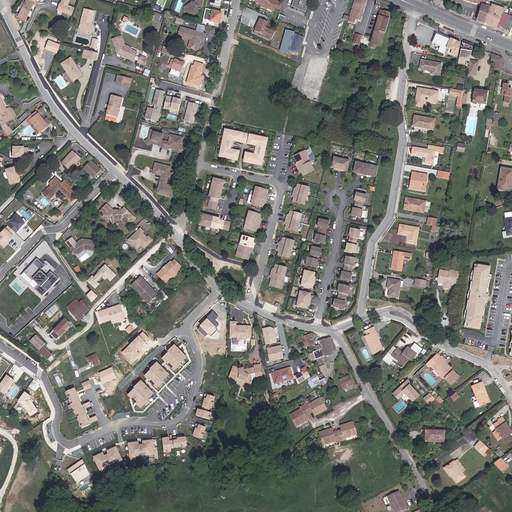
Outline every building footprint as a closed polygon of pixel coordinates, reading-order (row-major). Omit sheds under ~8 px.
[(25,20),(34,0),(27,0),(25,4),(22,3),(20,7),(23,9),(19,17),(25,20)] [(69,0),(60,0),(57,11),(71,16),(74,7),(68,5),(69,0)] [(196,14),(198,5),(202,6),(203,0),(195,0),(195,4),(191,3),(190,8),(185,7),(184,11),(196,14)] [(256,0),(260,2),(259,5),(273,11),(275,7),(280,9),(282,3),(277,1),(274,0),(273,0),(256,0)] [(293,0),(292,6),(305,13),(309,0),(293,0)] [(361,20),(366,0),(354,0),(354,1),(356,1),(355,3),(354,3),(348,21),(355,23),(356,19),(361,20)] [(497,25),(504,9),(491,4),(491,7),(485,5),(481,4),(481,5),(476,20),(497,27),(497,25)] [(92,21),(94,12),(84,9),(80,24),(85,33),(89,34),(93,32),(94,28),(92,23),(91,23),(91,21),(92,21)] [(509,30),(511,23),(511,16),(509,15),(511,12),(504,9),(497,25),(509,30)] [(219,23),(221,12),(213,10),(210,21),(219,23)] [(379,53),(385,33),(389,19),(390,13),(380,10),(369,50),(379,53)] [(265,28),(267,22),(260,18),(254,33),(271,40),(275,31),(267,28),(267,29),(265,28)] [(206,34),(181,27),(178,36),(191,39),(188,48),(197,50),(199,43),(198,41),(199,40),(200,40),(204,41),(206,34)] [(303,37),(286,30),(281,51),(288,53),(289,50),(299,53),(303,37)] [(446,50),(450,38),(439,33),(436,34),(434,39),(432,43),(440,46),(438,51),(444,53),(446,50)] [(359,44),(361,36),(356,34),(352,45),(357,47),(358,44),(359,44)] [(136,56),(137,53),(131,50),(132,48),(124,45),(121,36),(112,39),(117,53),(118,52),(122,54),(122,56),(133,61),(134,59),(136,56)] [(457,57),(460,43),(450,38),(446,50),(451,52),(451,53),(457,57)] [(60,44),(48,40),(45,49),(56,53),(60,44)] [(469,60),(470,56),(471,51),(461,49),(459,63),(464,64),(464,66),(469,66),(470,60),(469,60)] [(96,60),(98,53),(89,51),(87,58),(96,60)] [(501,71),(503,59),(502,58),(492,54),(491,60),(495,62),(496,62),(495,70),(501,71)] [(143,66),(146,59),(141,56),(140,58),(138,61),(137,63),(143,66)] [(82,75),(71,58),(62,64),(73,81),(82,75)] [(180,72),(184,63),(175,59),(175,60),(172,59),(170,65),(168,65),(168,66),(172,67),(172,68),(170,73),(179,76),(180,72)] [(439,75),(441,64),(421,60),(420,69),(424,70),(424,69),(432,71),(432,74),(439,75)] [(476,75),(479,62),(470,60),(468,74),(476,75)] [(200,75),(203,64),(194,61),(193,64),(191,64),(185,83),(200,87),(203,76),(200,75)] [(129,87),(131,79),(118,76),(116,83),(129,87)] [(509,103),(511,90),(508,90),(508,88),(509,84),(503,84),(502,95),(505,96),(504,102),(509,103)] [(436,103),(438,92),(418,88),(416,99),(417,99),(416,106),(423,107),(424,101),(436,103)] [(464,94),(464,92),(450,89),(449,94),(459,96),(457,106),(462,106),(462,103),(464,94)] [(486,105),(488,91),(475,89),(472,102),(486,105)] [(164,92),(156,90),(152,104),(149,103),(145,118),(156,121),(164,92)] [(118,118),(123,98),(111,95),(106,115),(118,118)] [(182,100),(167,96),(163,109),(170,111),(170,113),(178,115),(182,100)] [(6,109),(0,97),(0,113),(9,109),(8,108),(6,109)] [(199,105),(189,102),(184,121),(194,124),(199,105)] [(29,117),(36,111),(35,110),(34,108),(29,112),(28,111),(18,119),(22,123),(29,117)] [(14,118),(9,109),(0,113),(0,122),(4,130),(8,127),(5,123),(14,118)] [(48,125),(51,123),(47,118),(44,120),(40,115),(43,113),(42,112),(40,109),(38,110),(36,111),(29,117),(22,123),(21,124),(24,128),(29,124),(31,122),(40,133),(49,126),(48,125)] [(433,129),(435,119),(415,116),(413,125),(433,129)] [(40,133),(31,122),(29,124),(37,135),(40,133)] [(148,139),(150,143),(153,144),(155,143),(156,143),(156,145),(159,145),(159,147),(167,149),(167,147),(171,148),(171,147),(172,147),(173,149),(176,150),(180,147),(183,138),(170,134),(168,142),(161,140),(163,133),(150,129),(148,139)] [(262,166),(268,138),(225,129),(219,157),(237,161),(239,151),(231,149),(232,141),(256,146),(254,154),(245,152),(243,162),(262,166)] [(463,152),(465,144),(458,143),(457,151),(463,152)] [(24,146),(12,146),(12,157),(23,158),(24,156),(28,156),(28,147),(24,147),(24,146)] [(433,164),(435,151),(443,152),(443,148),(429,146),(428,150),(413,148),(412,154),(427,157),(426,163),(433,164)] [(69,171),(81,158),(73,151),(61,163),(69,171)] [(311,162),(305,151),(294,156),(298,164),(296,165),(298,168),(310,162),(311,162)] [(339,171),(341,159),(334,157),(331,168),(335,169),(335,170),(339,171)] [(347,171),(349,161),(341,159),(339,171),(342,172),(343,170),(347,171)] [(101,170),(90,161),(83,168),(94,178),(101,170)] [(314,170),(310,162),(298,168),(299,172),(301,171),(303,175),(314,170)] [(361,176),(363,164),(355,162),(353,173),(357,173),(357,175),(361,176)] [(170,167),(155,163),(152,173),(161,176),(157,193),(166,195),(166,194),(168,195),(169,196),(173,194),(175,187),(166,184),(168,177),(170,167)] [(369,176),(371,165),(363,164),(361,176),(364,177),(365,175),(369,176)] [(15,166),(5,169),(9,185),(19,182),(15,166)] [(511,188),(511,183),(511,169),(501,168),(498,189),(503,189),(503,186),(511,188)] [(426,183),(428,175),(415,173),(413,180),(411,179),(410,188),(421,190),(422,183),(426,183)] [(71,188),(63,181),(61,183),(55,178),(49,184),(51,185),(43,194),(49,200),(57,191),(56,190),(58,188),(65,194),(63,195),(65,197),(67,199),(65,201),(67,203),(69,201),(70,202),(76,197),(73,194),(74,193),(70,189),(71,188)] [(220,199),(225,181),(213,178),(209,196),(210,197),(208,208),(216,209),(219,199),(220,199)] [(307,196),(309,187),(298,184),(296,189),(294,188),(293,192),(307,196)] [(266,195),(267,190),(256,187),(253,195),(267,199),(268,195),(266,195)] [(304,204),(307,196),(293,192),(292,196),(294,196),(293,201),(304,204)] [(365,203),(366,195),(356,193),(354,201),(356,201),(355,205),(362,206),(363,203),(365,203)] [(266,203),(267,199),(253,195),(251,204),(263,207),(264,202),(266,203)] [(429,207),(430,203),(426,202),(426,201),(407,198),(405,208),(415,210),(415,211),(424,212),(425,206),(429,207)] [(135,218),(124,208),(122,210),(113,211),(107,205),(100,212),(104,215),(103,217),(111,224),(114,221),(114,220),(122,220),(128,226),(135,218)] [(361,218),(363,211),(361,210),(362,206),(355,205),(354,209),(353,208),(351,216),(361,218)] [(259,219),(261,214),(249,211),(247,220),(260,223),(261,220),(259,219)] [(299,223),(302,214),(290,211),(289,216),(287,215),(286,219),(299,223)] [(228,231),(230,222),(219,219),(220,218),(202,214),(199,225),(217,229),(217,228),(228,231)] [(21,227),(27,221),(24,219),(22,221),(16,216),(7,226),(8,226),(15,233),(18,230),(18,229),(20,227),(21,227)] [(511,217),(504,218),(506,231),(503,232),(503,236),(507,235),(507,234),(511,233),(511,230),(511,229),(511,217)] [(327,228),(329,220),(319,218),(317,226),(319,226),(318,230),(325,232),(326,228),(327,228)] [(436,226),(437,219),(429,218),(427,225),(436,226)] [(297,231),(299,223),(286,219),(285,223),(287,223),(285,228),(297,231)] [(259,227),(260,223),(247,220),(244,228),(256,231),(257,227),(259,227)] [(416,243),(419,228),(400,225),(398,234),(403,235),(403,238),(404,240),(405,241),(407,242),(416,243)] [(8,241),(16,233),(15,233),(8,226),(1,233),(0,232),(0,242),(4,246),(7,243),(6,242),(7,241),(8,241)] [(153,240),(150,236),(148,237),(143,232),(145,231),(142,228),(130,239),(138,248),(142,244),(145,247),(153,240)] [(359,239),(361,231),(350,229),(349,237),(350,237),(349,241),(357,242),(357,239),(359,239)] [(324,243),(326,236),(325,235),(325,232),(318,230),(317,234),(316,234),(314,241),(324,243)] [(253,244),(254,239),(242,235),(240,244),(253,248),(254,244),(253,244)] [(292,249),(294,241),(283,238),(281,243),(279,242),(279,246),(292,249)] [(93,251),(95,241),(82,239),(79,241),(79,243),(77,244),(76,243),(70,248),(74,254),(78,254),(85,250),(93,251)] [(356,254),(357,246),(356,246),(357,242),(349,241),(348,245),(347,244),(346,252),(356,254)] [(248,259),(251,251),(252,251),(253,248),(240,244),(239,244),(236,256),(248,259)] [(290,258),(292,249),(279,246),(277,249),(279,250),(278,255),(290,258)] [(320,256),(322,248),(312,246),(310,254),(311,254),(310,258),(317,259),(318,256),(320,256)] [(411,259),(412,254),(394,251),(393,260),(392,269),(401,271),(403,258),(411,259)] [(317,263),(318,259),(317,259),(310,258),(307,257),(306,265),(318,268),(318,264),(317,263)] [(354,267),(356,260),(346,257),(344,265),(345,265),(344,269),(352,271),(353,267),(354,267)] [(45,265),(37,258),(24,272),(32,279),(33,278),(38,284),(35,288),(42,296),(48,290),(46,288),(50,284),(52,286),(59,278),(51,271),(46,276),(40,270),(45,265)] [(177,269),(180,266),(174,260),(171,263),(170,262),(166,266),(166,268),(164,269),(163,269),(157,274),(165,283),(171,278),(171,276),(174,272),(176,272),(178,270),(177,269)] [(284,276),(287,268),(275,264),(274,269),(272,269),(271,273),(284,276)] [(477,267),(475,267),(472,280),(471,280),(470,288),(471,288),(469,299),(468,299),(467,306),(468,306),(466,322),(469,322),(468,326),(479,328),(481,314),(483,314),(484,306),(483,306),(484,299),(485,294),(486,287),(487,287),(488,279),(487,279),(489,266),(478,264),(477,267)] [(115,275),(105,265),(93,277),(92,276),(88,281),(95,288),(99,283),(97,282),(102,276),(105,279),(107,277),(110,280),(115,275)] [(351,283),(352,275),(351,275),(352,271),(344,269),(343,273),(342,272),(341,280),(351,283)] [(314,277),(315,272),(305,270),(303,278),(315,280),(316,277),(314,277)] [(457,284),(459,272),(450,270),(449,272),(440,270),(439,279),(445,280),(444,283),(443,287),(450,288),(450,285),(453,285),(453,283),(457,284)] [(282,289),(285,276),(284,276),(271,273),(270,276),(272,277),(269,285),(282,289)] [(314,284),(315,280),(303,278),(301,286),(312,288),(313,284),(314,284)] [(155,296),(149,289),(150,288),(143,280),(142,282),(139,279),(133,284),(149,301),(155,296)] [(398,297),(400,281),(389,279),(388,288),(390,288),(389,296),(398,297)] [(348,295),(350,288),(339,285),(338,293),(339,293),(338,297),(345,299),(346,295),(348,295)] [(93,302),(99,296),(92,290),(86,296),(93,302)] [(310,297),(311,293),(300,291),(298,299),(310,301),(311,298),(310,297)] [(344,310),(346,303),(345,302),(345,299),(338,297),(338,301),(335,300),(333,308),(344,310)] [(81,313),(88,306),(83,300),(80,303),(77,299),(70,304),(73,308),(70,311),(78,320),(83,316),(82,314),(81,313)] [(310,305),(310,301),(298,299),(297,306),(307,309),(308,305),(310,305)] [(82,314),(90,308),(88,306),(81,313),(82,314)] [(124,320),(119,306),(115,307),(116,309),(113,310),(110,309),(99,313),(102,322),(111,319),(118,317),(119,318),(120,320),(120,322),(124,320)] [(218,316),(213,311),(197,328),(206,336),(210,333),(212,335),(217,329),(216,328),(220,324),(215,320),(218,316)] [(65,319),(50,334),(56,340),(66,331),(65,330),(71,324),(65,319)] [(251,338),(251,326),(242,326),(241,326),(241,327),(238,327),(238,326),(236,325),(236,322),(231,321),(230,335),(233,335),(233,337),(237,337),(237,339),(238,339),(246,339),(246,337),(251,338)] [(277,342),(274,329),(270,327),(263,328),(266,344),(277,342)] [(378,340),(375,332),(376,331),(374,327),(373,327),(365,331),(367,335),(364,336),(372,353),(376,352),(383,348),(378,340)] [(150,338),(143,331),(122,353),(132,362),(140,354),(138,351),(150,338)] [(314,344),(312,333),(305,335),(305,336),(308,346),(314,344)] [(31,340),(40,349),(38,351),(48,360),(52,355),(43,346),(45,344),(35,335),(31,340)] [(336,350),(333,339),(331,337),(318,341),(319,345),(315,346),(317,350),(330,346),(331,351),(336,350)] [(411,360),(415,355),(417,356),(422,349),(415,344),(411,349),(408,347),(403,353),(397,349),(392,355),(388,352),(383,359),(386,362),(389,364),(394,358),(404,365),(409,359),(411,360)] [(187,358),(175,346),(163,358),(175,371),(187,358)] [(284,358),(281,346),(267,348),(270,361),(284,358)] [(331,351),(330,346),(317,350),(315,351),(313,352),(315,360),(316,359),(318,358),(327,356),(332,354),(331,351)] [(392,355),(397,349),(393,346),(388,352),(392,355)] [(89,363),(98,359),(96,354),(87,358),(89,363)] [(328,377),(330,363),(327,356),(318,358),(316,359),(319,367),(320,367),(322,371),(320,372),(321,374),(322,373),(326,378),(328,377)] [(450,367),(446,363),(447,362),(442,356),(432,365),(435,368),(436,366),(441,372),(441,373),(439,375),(442,379),(444,379),(445,378),(451,384),(459,377),(454,372),(454,371),(452,371),(451,370),(451,368),(450,367)] [(170,376),(158,363),(145,376),(158,388),(170,376)] [(263,379),(260,364),(254,366),(254,368),(244,370),(244,368),(238,369),(233,367),(229,377),(250,384),(252,380),(256,379),(257,380),(263,379)] [(293,378),(290,367),(272,373),(275,384),(293,378)] [(111,368),(99,373),(103,383),(115,377),(111,368)] [(320,380),(316,374),(310,378),(313,384),(320,380)] [(0,391),(4,394),(14,380),(6,375),(0,383),(0,391)] [(353,385),(348,376),(339,380),(344,389),(353,385)] [(313,384),(310,378),(307,380),(311,388),(314,386),(320,382),(320,381),(320,380),(313,384)] [(420,395),(409,384),(411,382),(408,379),(392,394),(398,400),(405,394),(412,402),(420,395)] [(92,387),(89,381),(82,384),(84,390),(92,387)] [(490,401),(482,382),(472,386),(480,406),(490,401)] [(154,395),(142,383),(129,395),(142,407),(154,395)] [(78,395),(76,391),(74,387),(66,391),(70,399),(74,397),(77,396),(78,395)] [(37,411),(29,399),(31,397),(24,392),(18,400),(22,403),(30,416),(37,411)] [(454,400),(459,396),(456,392),(451,396),(454,400)] [(428,404),(435,399),(430,393),(423,398),(428,404)] [(211,409),(215,397),(205,394),(203,401),(204,401),(204,403),(203,406),(209,408),(211,409)] [(81,405),(77,396),(74,397),(70,399),(69,399),(73,409),(74,408),(78,407),(81,405)] [(304,414),(312,409),(313,412),(315,415),(327,409),(320,398),(309,404),(308,402),(300,407),(301,409),(290,415),(296,426),(308,420),(305,416),(304,414)] [(86,414),(82,405),(81,405),(78,407),(74,408),(78,418),(82,416),(86,415),(86,414)] [(209,420),(211,413),(208,412),(209,408),(203,406),(201,410),(198,409),(196,416),(209,420)] [(90,424),(86,415),(82,416),(78,418),(82,428),(90,424)] [(511,432),(511,431),(502,417),(498,420),(499,421),(493,425),(497,430),(502,438),(507,435),(508,436),(511,432)] [(333,432),(332,428),(319,432),(323,445),(335,441),(336,443),(345,440),(345,438),(357,434),(353,422),(340,426),(342,429),(342,432),(334,434),(333,432)] [(205,428),(196,424),(194,431),(195,431),(194,433),(193,436),(201,439),(205,428)] [(444,442),(445,431),(426,430),(425,441),(444,442)] [(502,438),(497,430),(492,433),(498,441),(502,438)] [(186,446),(185,438),(181,438),(180,438),(179,437),(173,438),(173,441),(174,448),(186,446)] [(174,448),(173,441),(169,442),(169,438),(162,439),(164,452),(170,452),(170,448),(174,448)] [(154,455),(152,440),(142,442),(143,449),(139,449),(138,443),(128,444),(130,458),(135,457),(148,455),(154,455)] [(488,448),(480,441),(477,445),(484,453),(488,448)] [(484,453),(477,445),(475,447),(485,456),(486,454),(484,453)] [(116,462),(121,460),(115,447),(106,452),(109,458),(106,459),(103,453),(93,457),(99,470),(104,468),(116,462)] [(508,466),(501,458),(494,463),(502,472),(508,466)] [(89,474),(82,459),(67,470),(71,474),(77,482),(89,474)] [(465,470),(458,460),(454,462),(454,461),(444,468),(450,476),(451,475),(457,483),(465,477),(462,472),(465,470)] [(399,491),(387,496),(395,511),(398,511),(407,508),(402,497),(401,498),(400,495),(401,495),(399,491)]
